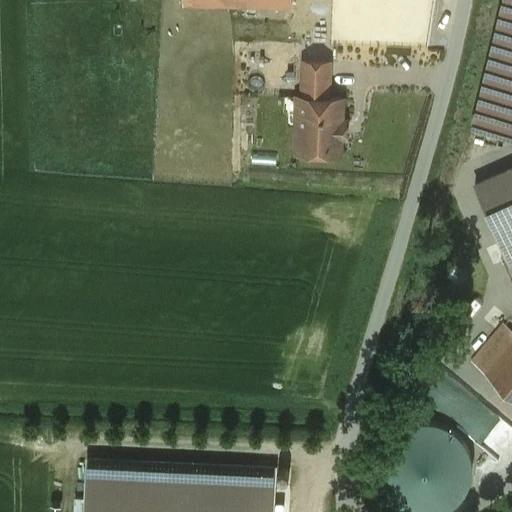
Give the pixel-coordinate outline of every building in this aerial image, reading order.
[(511,0),(504,0),(475,124),(511,133),(511,0)] [(330,60),(304,59),(302,95),(329,95),(330,60)] [(302,95),(297,94),(296,131),(299,131),(298,149),(341,150),(341,134),(345,134),(346,118),(342,118),(342,96),(329,95),(302,95)] [(511,166),(475,183),(510,263),(511,261),(511,166)] [(511,329),(505,323),(473,361),(511,394),(511,329)] [(440,424),(433,422),(425,421),(416,423),(408,426),(402,429),(397,433),(393,437),(389,442),(386,448),(385,452),(384,457),(383,462),(383,466),(383,470),(384,474),(386,480),(388,485),(390,489),(395,495),(401,500),(406,503),(412,506),(420,508),(428,508),(437,507),(445,504),(452,500),(455,497),(459,493),(464,487),(466,481),(468,476),(469,470),(470,464),(469,458),(468,453),(467,449),(463,441),(458,436),(455,432),(451,429),(446,426),(440,424)] [(273,511),(276,467),(89,458),(86,511),(273,511)]
